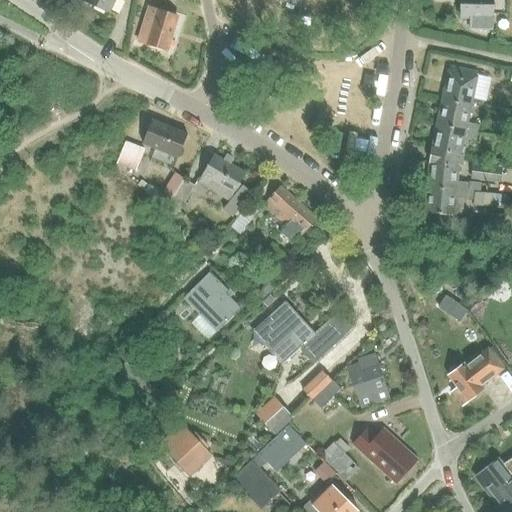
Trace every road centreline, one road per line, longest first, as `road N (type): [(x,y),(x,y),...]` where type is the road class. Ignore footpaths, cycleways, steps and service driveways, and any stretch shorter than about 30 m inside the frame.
road 1 (residential): [(354,223),(384,282),(443,457)]
road 2 (residential): [(354,223),(379,183),(403,0)]
road 3 (residential): [(16,0),(55,33),(202,112)]
road 4 (residential): [(354,223),(294,166),(202,112)]
